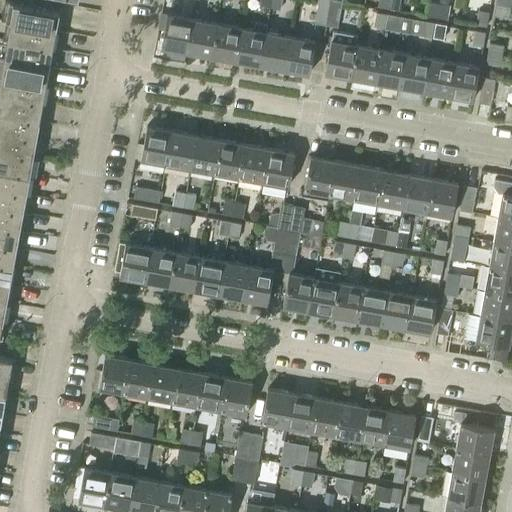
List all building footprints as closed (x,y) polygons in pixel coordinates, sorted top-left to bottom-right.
[(6,17),(6,20),(59,30),(62,11),(51,9),(13,2),(5,0),(2,16),(6,17)] [(52,1),(45,0),(13,0),(13,2),(51,9),(52,1)] [(282,0),(272,0),(271,8),(281,9),(282,0)] [(326,24),(330,0),(318,0),(314,22),(326,24)] [(337,26),(341,2),(330,0),(326,24),(337,26)] [(400,0),(390,0),(389,8),(399,9),(400,0)] [(438,17),(441,3),(429,1),(427,15),(438,17)] [(450,5),(441,3),(438,17),(448,19),(450,5)] [(509,17),(511,7),(497,4),(495,14),(509,17)] [(487,25),(490,12),(478,10),(476,24),(487,25)] [(385,28),(387,14),(376,12),(374,26),(385,28)] [(186,51),(192,18),(168,13),(161,46),(186,51)] [(398,16),(387,14),(385,28),(395,30),(398,16)] [(212,55),(218,22),(192,18),(186,51),(212,55)] [(59,30),(6,20),(2,39),(55,48),(59,30)] [(260,64),(266,31),(268,23),(255,21),(253,29),(242,27),(236,60),(260,64)] [(435,36),(437,23),(426,21),(424,35),(435,36)] [(236,60),(242,27),(218,22),(212,55),(236,60)] [(447,25),(437,23),(435,36),(444,38),(447,25)] [(359,35),(333,30),(325,72),(351,77),(357,44),(359,35)] [(473,44),(484,46),(486,32),(475,30),(473,44)] [(285,69),(291,36),(266,31),(260,64),(285,69)] [(315,40),(291,36),(285,69),(309,73),(315,40)] [(0,56),(52,66),(55,48),(2,39),(0,52),(0,56)] [(490,42),(488,53),(502,56),(504,45),(490,42)] [(375,81),(381,48),(357,44),(351,77),(375,81)] [(400,86),(406,53),(381,48),(375,81),(400,86)] [(425,90),(431,57),(406,53),(400,86),(425,90)] [(500,64),(502,56),(488,53),(486,63),(500,64)] [(52,66),(0,56),(0,75),(49,84),(52,66)] [(449,95),(455,62),(431,57),(425,90),(449,95)] [(480,66),(455,62),(449,95),(474,99),(480,66)] [(0,94),(45,103),(49,84),(0,75),(0,94)] [(495,79),(483,77),(479,102),(490,104),(495,79)] [(0,112),(42,120),(45,103),(0,94),(0,112)] [(42,120),(0,112),(0,132),(38,139),(42,120)] [(166,163),(173,130),(147,126),(141,158),(166,163)] [(191,167),(197,135),(173,130),(166,163),(191,167)] [(0,150),(35,157),(38,139),(0,132),(0,150)] [(216,172),(222,139),(197,135),(191,167),(216,172)] [(240,176),(246,144),(222,139),(216,172),(240,176)] [(265,181),(271,148),(246,144),(240,176),(265,181)] [(295,152),(271,148),(265,181),(289,185),(295,152)] [(0,169),(32,176),(35,157),(0,150),(0,169)] [(330,193),(336,160),(310,155),(304,188),(330,193)] [(354,197),(360,165),(336,160),(330,193),(354,197)] [(379,201),(385,169),(360,165),(354,197),(379,201)] [(0,188),(28,193),(32,176),(0,169),(0,188)] [(404,206),(410,174),(385,169),(379,201),(404,206)] [(428,210),(434,178),(410,174),(404,206),(428,210)] [(458,183),(434,178),(428,210),(452,215),(458,183)] [(503,193),(498,217),(511,219),(511,181),(495,178),(494,185),(498,192),(503,193)] [(460,210),(472,212),(477,187),(464,185),(460,210)] [(134,197),(159,202),(161,191),(136,186),(134,197)] [(0,206),(25,211),(28,193),(0,188),(0,206)] [(184,206),(186,192),(176,190),(173,204),(184,206)] [(197,194),(186,192),(184,206),(194,208),(197,194)] [(233,215),(236,201),(225,199),(222,213),(233,215)] [(246,203),(236,201),(233,215),(243,217),(246,203)] [(289,229),(294,204),(282,202),(278,227),(289,229)] [(131,215),(156,220),(158,208),(133,203),(131,215)] [(305,206),(294,204),(289,229),(301,231),(304,216),(305,206)] [(0,225),(22,229),(25,211),(0,206),(0,225)] [(180,226),(183,212),(172,210),(169,224),(180,226)] [(193,214),(183,212),(180,226),(190,228),(193,214)] [(313,218),(304,216),(301,231),(310,233),(313,218)] [(511,244),(511,219),(498,217),(494,241),(511,244)] [(230,235),(232,221),(221,219),(218,234),(230,235)] [(347,236),(350,222),(339,220),(336,234),(347,236)] [(242,223),(232,221),(230,235),(239,237),(242,223)] [(360,224),(350,222),(347,236),(357,238),(360,224)] [(457,224),(455,234),(469,237),(470,226),(457,224)] [(0,244),(18,248),(22,229),(0,225),(0,244)] [(285,253),(289,229),(278,227),(273,250),(285,253)] [(301,231),(289,229),(285,253),(296,255),(301,231)] [(397,245),(399,231),(387,229),(385,243),(397,245)] [(408,233),(399,231),(397,245),(406,246),(408,233)] [(467,246),(469,237),(455,234),(453,244),(467,246)] [(435,252),(445,254),(448,240),(437,238),(435,252)] [(343,256),(346,242),(335,240),(333,254),(343,256)] [(511,270),(511,244),(494,241),(489,266),(511,270)] [(145,280),(151,247),(126,242),(120,275),(145,280)] [(356,243),(346,242),(343,256),(353,258),(356,243)] [(470,243),(468,255),(490,259),(492,247),(470,243)] [(0,262),(15,265),(18,248),(0,244),(0,262)] [(169,284),(175,251),(151,247),(145,280),(169,284)] [(393,265),(396,251),(384,249),(382,263),(393,265)] [(194,289),(200,256),(175,251),(169,284),(194,289)] [(404,253),(396,251),(393,265),(402,266),(404,253)] [(219,293),(225,260),(200,256),(194,289),(219,293)] [(431,272),(441,273),(444,260),(434,258),(431,272)] [(243,298),(249,265),(225,260),(219,293),(243,298)] [(0,282),(12,284),(15,265),(0,262),(0,282)] [(273,269),(249,265),(243,298),(267,302),(273,269)] [(511,294),(511,270),(489,266),(485,290),(511,294)] [(309,310),(315,276),(289,272),(283,305),(309,310)] [(448,272),(446,283),(459,285),(461,275),(448,272)] [(333,314),(339,281),(315,276),(309,310),(333,314)] [(358,318),(364,285),(339,281),(333,314),(358,318)] [(0,300),(8,302),(12,284),(0,282),(0,300)] [(458,295),(459,285),(446,283),(444,293),(458,295)] [(382,323),(388,290),(364,285),(358,318),(382,323)] [(407,327),(413,294),(388,290),(382,323),(407,327)] [(511,321),(511,294),(485,290),(480,315),(511,321)] [(437,299),(413,294),(407,327),(431,331),(437,299)] [(0,319),(5,320),(8,302),(0,300),(0,319)] [(453,310),(442,308),(437,333),(448,335),(453,310)] [(508,345),(511,325),(511,321),(480,315),(476,340),(508,345)] [(124,391),(131,358),(105,353),(99,386),(124,391)] [(15,357),(0,354),(0,374),(11,376),(15,357)] [(149,395),(155,362),(131,358),(124,391),(149,395)] [(174,400),(180,367),(155,362),(149,395),(174,400)] [(198,404),(204,371),(180,367),(174,400),(198,404)] [(222,409),(228,375),(204,371),(198,404),(222,409)] [(0,394),(8,395),(11,376),(0,374),(0,394)] [(253,380),(228,375),(222,409),(247,413),(253,380)] [(287,424),(293,392),(268,387),(262,420),(287,424)] [(311,429),(317,396),(293,392),(287,424),(311,429)] [(336,433),(342,401),(317,396),(311,429),(336,433)] [(361,438),(367,405),(342,401),(336,433),(361,438)] [(385,442),(391,409),(367,405),(361,438),(385,442)] [(415,414),(391,409),(385,442),(410,447),(415,414)] [(92,425),(117,429),(119,418),(95,413),(92,425)] [(417,439),(428,441),(433,416),(422,414),(417,439)] [(141,434),(144,420),(134,418),(131,432),(141,434)] [(155,422),(144,420),(141,434),(152,436),(155,422)] [(461,421),(456,446),(489,451),(493,428),(461,421)] [(191,443),(193,429),(183,428),(180,441),(191,443)] [(204,431),(193,429),(191,443),(201,445),(204,431)] [(247,457),(252,432),(240,430),(236,454),(247,457)] [(91,431),(89,442),(114,447),(116,436),(91,431)] [(263,434),(252,432),(247,457),(258,459),(263,434)] [(138,454),(140,440),(130,438),(127,452),(138,454)] [(151,442),(140,440),(138,454),(148,456),(151,442)] [(484,477),(489,451),(456,446),(451,471),(484,477)] [(187,463),(190,449),(179,447),(176,461),(187,463)] [(305,464),(307,450),(297,448),(295,462),(305,464)] [(200,451),(190,449),(187,463),(198,465),(200,451)] [(318,452),(307,450),(305,464),(316,466),(318,452)] [(415,453),(413,464),(427,466),(428,456),(415,453)] [(243,481),(247,457),(236,454),(232,479),(243,481)] [(254,483),(258,459),(247,457),(243,481),(254,483)] [(354,473),(357,459),(346,457),(344,471),(354,473)] [(367,460),(357,459),(354,473),(365,475),(367,460)] [(425,476),(427,466),(413,464),(411,474),(425,476)] [(393,480),(403,482),(404,482),(406,468),(396,466),(393,480)] [(78,467),(72,497),(79,498),(84,468),(78,467)] [(104,504),(110,471),(85,467),(84,468),(79,498),(79,499),(104,504)] [(301,484),(303,470),(293,468),(291,482),(301,484)] [(315,472),(303,470),(301,484),(312,486),(315,472)] [(128,508),(134,476),(110,471),(104,504),(128,508)] [(480,501),(484,477),(451,471),(447,495),(480,501)] [(147,511),(152,511),(159,480),(134,476),(128,508),(147,511)] [(364,481),(353,479),(351,493),(361,495),(364,481)] [(177,511),(183,484),(159,480),(152,511),(177,511)] [(203,511),(207,489),(183,484),(177,511),(203,511)] [(390,500),(400,502),(402,488),(392,486),(390,500)] [(229,511),(232,493),(207,489),(203,511),(229,511)] [(477,511),(480,501),(447,495),(443,511),(477,511)] [(271,511),(272,505),(247,500),(244,511),(271,511)] [(406,502),(404,511),(418,511),(420,505),(406,502)]
